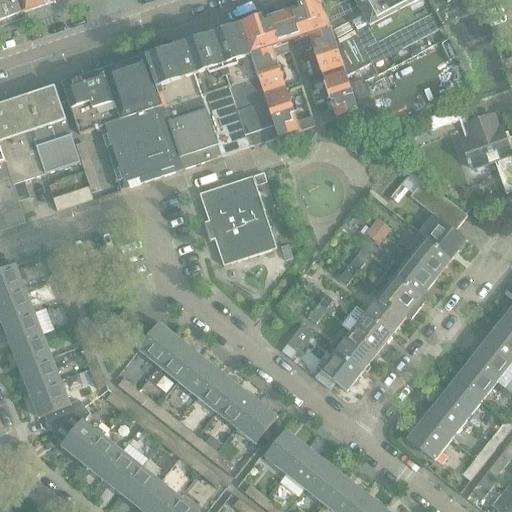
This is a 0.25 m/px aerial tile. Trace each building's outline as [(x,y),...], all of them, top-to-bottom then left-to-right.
[(0,0),(0,22),(22,14),(21,12),(16,0),(0,0)] [(16,0),(21,12),(22,14),(30,11),(55,3),(53,0),(16,0)] [(295,17),(287,19),(297,52),(311,47),(333,112),(319,116),(322,126),(358,114),(347,78),(334,41),(321,0),(298,8),(299,10),(296,11),(295,17)] [(338,40),(334,41),(347,78),(443,28),(476,103),(511,91),(511,90),(508,82),(498,53),(494,44),(496,43),(490,28),(489,28),(488,28),(481,9),(480,7),(477,0),(353,0),(359,10),(346,18),(349,25),(351,28),(353,27),(355,32),(338,40)] [(263,19),(241,26),(279,140),(314,128),(311,118),(298,123),(276,59),(290,54),(280,22),(271,24),(263,21),(263,19)] [(284,20),(280,22),(290,54),(294,53),(297,52),(287,19),(284,20)] [(349,25),(334,32),(338,40),(355,32),(353,27),(351,28),(349,25)] [(241,26),(184,45),(223,159),(279,140),(241,26)] [(184,45),(146,58),(185,171),(223,159),(184,45)] [(55,88),(28,97),(39,131),(31,134),(36,150),(44,175),(80,163),(72,138),(66,122),(55,88)] [(28,97),(0,106),(0,149),(5,164),(18,204),(31,200),(25,183),(45,177),(44,175),(36,150),(31,134),(39,131),(28,97)] [(429,133),(467,120),(463,108),(425,122),(429,133)] [(507,196),(511,194),(511,138),(506,141),(502,129),(498,130),(494,117),(465,127),(470,140),(462,143),(469,162),(467,163),(468,166),(470,166),(472,171),(495,163),(507,196)] [(394,137),(399,152),(418,146),(413,131),(394,137)] [(0,232),(25,225),(23,216),(21,211),(18,204),(5,164),(0,149),(0,232)] [(265,175),(254,178),(257,188),(268,184),(265,175)] [(224,268),(277,251),(253,178),(200,196),(209,223),(205,225),(205,224),(204,224),(210,244),(211,243),(211,242),(215,241),(224,268)] [(433,216),(418,234),(452,261),(467,242),(456,233),(468,218),(424,183),(411,199),(433,216)] [(391,199),(397,205),(408,192),(402,187),(391,199)] [(57,214),(94,202),(89,188),(52,200),(57,214)] [(31,200),(18,204),(21,211),(23,216),(35,212),(33,207),(31,200)] [(379,220),(372,229),(385,239),(392,230),(379,220)] [(381,245),(385,239),(372,229),(367,234),(381,245)] [(418,234),(403,253),(437,280),(452,261),(418,234)] [(288,248),(283,250),(287,261),(292,260),(288,248)] [(363,251),(348,271),(356,277),(371,258),(363,251)] [(403,253),(388,272),(422,299),(437,280),(403,253)] [(47,261),(54,280),(64,276),(56,258),(47,261)] [(0,274),(0,301),(27,290),(18,267),(0,274)] [(347,288),(356,277),(348,271),(339,281),(347,288)] [(373,291),(381,297),(407,318),(422,299),(388,272),(373,291)] [(54,280),(63,302),(72,298),(64,276),(54,280)] [(0,301),(0,319),(3,326),(36,313),(27,290),(0,301)] [(327,296),(317,308),(326,315),(335,302),(327,296)] [(381,297),(366,316),(392,337),(407,318),(381,297)] [(63,302),(72,325),(82,321),(72,298),(63,302)] [(317,325),(326,315),(317,308),(309,319),(317,325)] [(131,349),(149,326),(128,309),(110,332),(131,349)] [(511,310),(501,325),(511,334),(511,310)] [(3,326),(12,349),(45,336),(36,313),(3,326)] [(366,316),(351,335),(377,355),(392,337),(366,316)] [(72,325),(81,348),(91,345),(82,321),(72,325)] [(511,334),(501,325),(485,345),(511,365),(511,334)] [(139,353),(159,369),(180,342),(160,326),(139,353)] [(298,356),(314,337),(302,327),(287,346),(298,356)] [(351,335),(336,353),(362,374),(377,355),(351,335)] [(12,349),(21,372),(54,359),(45,336),(12,349)] [(159,369),(178,384),(200,357),(180,342),(159,369)] [(81,348),(90,372),(100,368),(91,345),(81,348)] [(511,365),(485,345),(470,364),(497,386),(511,366),(511,365)] [(347,393),(362,374),(336,353),(321,372),(347,393)] [(178,384),(198,400),(219,373),(200,357),(178,384)] [(21,372),(31,396),(63,383),(54,359),(21,372)] [(470,364),(454,383),(481,405),(497,386),(470,364)] [(107,387),(100,368),(90,372),(98,391),(107,387)] [(198,400),(217,415),(239,388),(219,373),(198,400)] [(118,387),(134,400),(140,392),(125,379),(118,387)] [(40,420),(47,418),(53,434),(86,409),(81,402),(72,405),(63,383),(31,396),(40,420)] [(454,383),(439,403),(466,425),(481,405),(454,383)] [(217,415),(236,431),(258,404),(239,388),(217,415)] [(134,400),(153,415),(160,408),(140,392),(134,400)] [(107,401),(122,413),(128,406),(113,394),(107,401)] [(439,403),(424,422),(451,443),(466,425),(439,403)] [(278,419),(258,404),(236,431),(256,446),(278,419)] [(122,413),(142,429),(148,422),(128,406),(122,413)] [(153,415),(173,431),(179,423),(160,408),(153,415)] [(62,449),(82,464),(104,436),(87,422),(92,416),(86,409),(53,434),(66,444),(62,449)] [(142,429),(161,445),(167,437),(148,422),(142,429)] [(442,454),(451,443),(424,422),(408,442),(435,463),(436,462),(442,466),(448,458),(442,454)] [(173,431),(192,447),(198,439),(179,423),(173,431)] [(511,429),(505,424),(489,443),(497,450),(511,431),(511,429)] [(266,460),(286,476),(308,449),(288,433),(266,460)] [(82,464),(102,480),(124,452),(104,436),(82,464)] [(161,445),(181,461),(187,453),(167,437),(161,445)] [(192,447),(211,462),(218,454),(198,439),(192,447)] [(489,443),(476,460),(484,466),(497,450),(489,443)] [(286,476),(305,492),(327,465),(308,449),(286,476)] [(102,480),(121,496),(143,468),(124,452),(102,480)] [(181,461),(201,477),(207,469),(187,453),(181,461)] [(234,467),(218,454),(211,462),(227,475),(234,467)] [(497,480),(511,461),(511,460),(504,454),(489,473),(497,480)] [(476,460),(462,478),(470,484),(484,466),(476,460)] [(305,492),(325,507),(347,480),(327,465),(305,492)] [(121,496),(141,511),(163,484),(143,468),(121,496)] [(222,481),(207,469),(201,477),(216,489),(222,481)] [(499,481),(497,480),(489,473),(473,493),(483,502),(499,481)] [(325,507),(330,511),(352,511),(366,496),(347,480),(325,507)] [(141,511),(172,511),(183,499),(163,484),(141,511)] [(245,496),(260,508),(266,501),(251,488),(245,496)] [(352,511),(384,511),(385,511),(366,496),(352,511)] [(198,511),(183,499),(172,511),(198,511)] [(232,509),(236,511),(253,511),(241,502),(239,501),(232,509)] [(260,508),(264,511),(280,511),(266,501),(260,508)]
